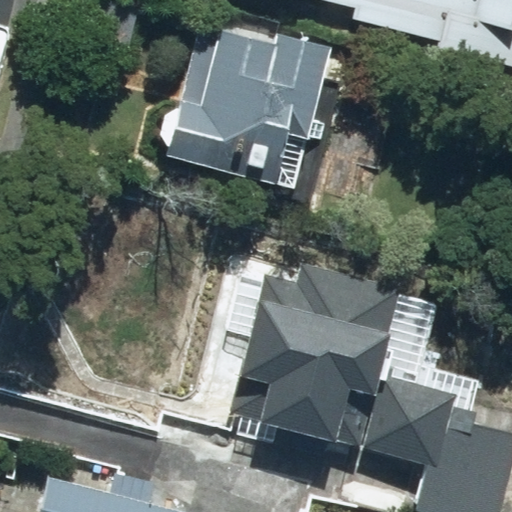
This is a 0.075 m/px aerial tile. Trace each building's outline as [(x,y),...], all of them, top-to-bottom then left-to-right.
[(135,0),(67,0),(56,40),(129,61),(146,3),(135,0)] [(358,16),(511,45),(511,0),(357,0),(362,1),(358,16)] [(227,22),(186,67),(182,104),(158,102),(153,151),(322,167),(334,32),(227,22)] [(385,369),(400,285),(312,269),(306,304),(257,295),(243,370),(270,375),(262,421),(278,424),(275,443),(331,453),(334,439),(370,446),(385,369)] [(385,369),(370,446),(432,457),(422,511),(511,511),(511,427),(461,418),(467,384),(385,369)] [(200,511),(201,507),(47,476),(40,511),(200,511)]
